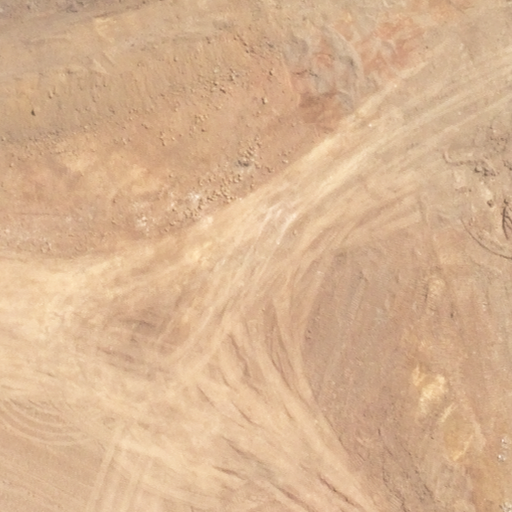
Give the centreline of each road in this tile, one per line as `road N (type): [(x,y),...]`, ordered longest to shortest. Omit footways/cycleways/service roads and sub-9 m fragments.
road 1 (residential): [(316,448),(0,505)]
road 2 (residential): [(511,412),(316,448)]
